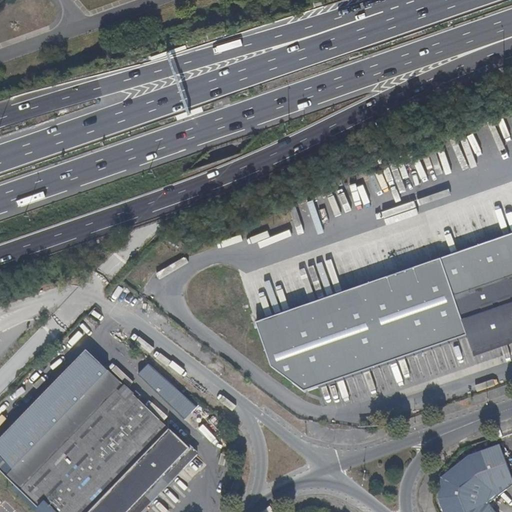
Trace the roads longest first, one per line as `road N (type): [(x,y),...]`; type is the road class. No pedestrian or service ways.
road 1 (motorway): [(0,254),(253,162),(511,47)]
road 2 (motorway): [(0,200),(511,21)]
road 3 (motorway): [(392,13),(0,157)]
road 4 (motorway): [(392,13),(362,9),(0,118)]
road 5 (unclassified): [(252,412),(115,312)]
